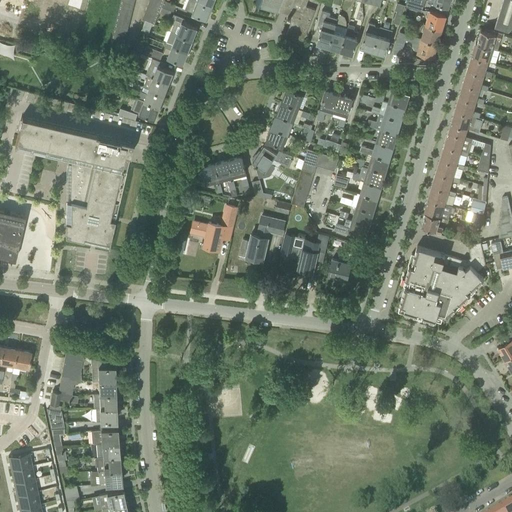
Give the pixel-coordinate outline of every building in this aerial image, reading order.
[(132,9),(134,3),(121,0),(119,6),(132,9)] [(164,0),(163,1),(161,6),(171,10),(171,9),(173,10),(175,5),(164,0)] [(207,18),(211,6),(197,0),(195,6),(190,4),(188,10),(207,18)] [(255,0),(254,3),(278,12),(279,9),(293,15),(285,35),(286,35),(287,33),(303,40),(315,9),(305,6),(307,0),(255,0)] [(423,4),(410,0),(408,0),(406,0),(405,6),(422,11),(423,4)] [(511,0),(502,0),(494,26),(508,31),(511,26),(511,0)] [(159,12),(161,6),(149,1),(146,7),(159,12)] [(398,24),(402,11),(404,4),(396,2),(394,10),(396,10),(393,22),(398,24)] [(131,15),(132,9),(119,6),(118,12),(131,15)] [(169,16),(171,10),(161,6),(159,12),(169,16)] [(159,12),(146,7),(144,13),(156,18),(159,12)] [(329,45),(335,24),(337,18),(329,16),(330,12),(323,10),(322,9),(321,10),(322,10),(318,22),(322,24),(317,41),(329,45)] [(445,15),(436,12),(428,10),(426,16),(428,17),(426,24),(441,29),(445,15)] [(55,28),(53,35),(71,40),(78,17),(60,12),(58,19),(57,19),(54,28),(55,28)] [(129,21),(131,15),(118,12),(116,17),(129,21)] [(154,23),(156,18),(144,13),(142,18),(154,23)] [(197,27),(183,21),(182,21),(183,17),(173,13),(170,22),(173,24),(171,30),(192,38),(195,31),(197,27)] [(128,26),(129,21),(116,17),(115,23),(128,26)] [(373,49),(379,30),(380,27),(375,26),(374,24),(368,22),(361,45),(373,49)] [(126,32),(128,26),(115,23),(114,29),(126,32)] [(340,49),(347,28),(335,24),(329,45),(340,49)] [(348,24),(347,28),(340,49),(352,52),(359,32),(352,30),(354,26),(348,24)] [(437,42),(441,29),(426,24),(424,24),(422,29),(424,30),(422,38),(437,42)] [(385,53),(391,33),(392,29),(380,26),(380,27),(379,30),(373,49),(385,53)] [(125,38),(126,32),(114,29),(112,35),(125,38)] [(502,33),(499,32),(490,29),(489,31),(481,29),(477,42),(476,42),(492,47),(495,37),(501,39),(502,33)] [(187,50),(192,38),(171,30),(166,42),(187,50)] [(437,42),(422,38),(399,31),(393,53),(400,55),(405,39),(412,40),(412,41),(412,43),(412,46),(414,49),(416,50),(417,51),(433,56),(437,42)] [(124,44),(125,38),(112,35),(111,40),(124,44)] [(29,52),(33,40),(23,37),(19,48),(29,52)] [(128,47),(124,44),(111,40),(107,54),(125,55),(129,45),(128,47)] [(183,61),(187,50),(166,42),(164,47),(170,49),(168,56),(183,62),(183,61)] [(500,49),(492,47),(476,42),(472,55),(487,60),(496,63),(500,49)] [(146,46),(143,51),(160,58),(162,52),(146,46)] [(141,53),(131,49),(128,55),(138,59),(141,53)] [(484,71),(487,60),(472,55),(467,69),(483,74),(491,77),(493,72),(487,70),(487,72),(484,71)] [(173,71),(164,67),(158,65),(155,73),(152,72),(151,76),(168,83),(172,71),(173,72),(173,71)] [(131,68),(127,78),(132,80),(136,70),(131,68)] [(480,85),(483,74),(467,69),(463,83),(479,87),(479,88),(487,90),(488,86),(483,84),(482,86),(480,85)] [(168,83),(151,76),(148,75),(145,82),(151,84),(149,88),(163,94),(168,83)] [(127,82),(123,80),(117,92),(123,94),(127,82)] [(476,98),(479,88),(479,87),(463,83),(459,96),(475,101),(483,103),(485,99),(479,97),(478,99),(476,98)] [(292,91),(286,89),(285,89),(286,90),(282,102),(296,108),(301,95),(302,96),(302,95),(304,96),(307,90),(293,87),(292,91)] [(24,90),(16,88),(13,97),(15,98),(17,98),(21,100),(24,90)] [(159,106),(163,94),(149,88),(147,93),(141,91),(138,98),(159,106)] [(392,88),(392,89),(393,89),(389,102),(404,106),(408,94),(409,94),(409,93),(392,88)] [(332,116),(339,94),(326,90),(326,89),(325,89),(320,106),(327,107),(324,114),(332,116)] [(36,93),(28,91),(25,101),(33,103),(36,93)] [(47,96),(39,94),(37,104),(45,106),(47,96)] [(351,98),(339,94),(332,116),(346,120),(352,97),(351,98)] [(472,111),(475,101),(459,96),(455,109),(477,116),(479,116),(480,112),(475,110),(474,112),(472,111)] [(51,97),(49,107),(56,109),(57,107),(59,99),(51,97)] [(154,117),(159,106),(138,98),(133,109),(154,118),(155,117),(154,117)] [(60,110),(66,112),(69,102),(63,101),(60,110)] [(294,113),(296,108),(282,102),(277,115),(291,120),(294,113)] [(400,119),(404,106),(389,102),(385,115),(400,119)] [(379,113),(381,108),(373,105),(371,111),(378,113),(379,113)] [(136,113),(121,109),(120,115),(134,119),(136,113)] [(474,125),(477,116),(455,109),(451,123),(467,127),(475,130),(476,126),(474,125)] [(322,121),(324,114),(318,112),(316,119),(322,121)] [(385,115),(379,113),(378,113),(376,121),(368,118),(367,124),(381,128),(396,133),(400,119),(385,115)] [(286,133),(291,120),(277,115),(272,127),(286,133)] [(15,146),(30,150),(49,154),(71,159),(71,164),(68,163),(67,170),(71,171),(71,189),(71,223),(65,222),(65,236),(70,238),(83,241),(108,246),(109,247),(132,145),(133,142),(131,141),(22,116),(20,124),(18,131),(17,135),(15,146)] [(464,136),(467,127),(451,123),(444,144),(460,149),(467,151),(470,142),(471,142),(473,138),(464,136)] [(281,146),(286,133),(272,127),(267,140),(266,139),(265,140),(281,146)] [(392,146),(396,133),(381,128),(377,141),(392,146)] [(372,134),(364,132),(362,138),(370,140),(372,134)] [(388,159),(392,146),(377,141),(375,149),(361,145),(359,150),(373,154),(388,159)] [(491,144),(485,142),(481,155),(485,156),(489,157),(491,144)] [(271,163),(273,158),(288,164),(292,154),(272,147),(271,148),(264,144),(252,161),(258,165),(256,168),(258,177),(269,175),(275,166),(271,163)] [(469,151),(467,151),(460,149),(444,144),(440,158),(456,162),(464,164),(467,155),(469,151)] [(315,163),(318,151),(307,148),(301,168),(313,171),(316,164),(315,163)] [(321,165),(325,153),(318,151),(315,163),(316,164),(321,165)] [(328,167),(331,155),(325,153),(321,165),(328,167)] [(384,172),(388,159),(373,154),(369,167),(384,172)] [(245,173),(243,165),(241,155),(240,155),(241,156),(227,159),(231,176),(245,173)] [(338,157),(331,155),(328,167),(334,169),(338,157)] [(488,171),(489,157),(485,156),(481,155),(477,168),(488,171)] [(464,165),(464,164),(456,162),(440,158),(436,171),(452,175),(456,164),(458,165),(458,167),(463,169),(464,165)] [(231,176),(227,159),(214,163),(218,179),(231,176)] [(218,179),(214,163),(202,166),(201,165),(205,182),(215,180),(218,179)] [(380,185),(384,172),(369,167),(365,180),(380,185)] [(311,178),(313,171),(301,168),(299,174),(311,178)] [(460,178),(452,175),(436,171),(432,185),(448,189),(452,178),(454,179),(453,180),(459,182),(460,178)] [(309,185),(311,178),(299,174),(297,181),(309,185)] [(333,183),(346,187),(349,177),(336,174),(333,183)] [(252,181),(255,194),(264,196),(270,198),(271,194),(263,191),(259,179),(252,181)] [(234,180),(228,182),(230,190),(236,188),(234,180)] [(376,198),(380,185),(365,180),(361,193),(376,198)] [(307,192),(309,185),(297,181),(295,188),(307,192)] [(487,185),(483,185),(479,184),(478,193),(486,194),(487,185)] [(456,192),(448,189),(432,185),(428,198),(444,203),(444,202),(447,191),(450,192),(449,194),(455,196),(456,192)] [(305,199),(307,192),(295,188),(293,195),(305,199)] [(372,211),(376,198),(361,193),(357,206),(372,211)] [(303,206),(305,199),(293,195),(290,203),(303,206)] [(510,207),(507,195),(502,197),(501,209),(510,207)] [(452,205),(444,202),(444,203),(428,198),(424,211),(440,216),(448,218),(452,205)] [(277,200),(275,209),(288,212),(291,203),(277,200)] [(471,204),(470,210),(483,214),(484,207),(471,204)] [(226,205),(221,224),(209,221),(209,224),(193,220),(191,231),(201,234),(201,233),(206,234),(204,245),(219,249),(222,236),(229,237),(236,207),(226,205)] [(368,224),(372,211),(357,206),(353,219),(368,224)] [(511,215),(510,207),(501,209),(500,217),(511,215)] [(0,255),(15,259),(25,215),(9,211),(9,213),(3,211),(3,210),(0,208),(0,255)] [(437,226),(440,216),(424,211),(424,212),(425,212),(421,225),(429,228),(428,230),(441,234),(443,227),(437,226)] [(242,238),(240,244),(238,254),(263,259),(269,231),(281,233),(284,220),(261,215),(257,234),(251,232),(249,240),(242,238)] [(511,220),(511,216),(511,215),(500,217),(500,224),(511,220)] [(364,237),(368,224),(353,219),(347,218),(344,225),(337,223),(335,229),(349,233),(365,238),(365,237),(364,237)] [(511,227),(511,220),(500,224),(499,230),(511,227)] [(473,226),(483,229),(483,223),(475,221),(473,226)] [(511,227),(499,230),(498,237),(511,234),(511,227)] [(285,234),(280,255),(289,257),(290,253),(291,249),(301,252),(301,256),(298,267),(312,271),(315,257),(317,248),(325,250),(329,235),(318,232),(316,240),(305,238),(303,247),(302,248),(292,246),(294,236),(285,234)] [(354,252),(356,243),(345,240),(342,248),(354,252)] [(511,248),(502,250),(500,240),(491,242),(496,268),(503,266),(503,267),(511,264),(511,248)] [(485,263),(482,249),(480,241),(468,244),(470,257),(467,260),(417,245),(411,265),(409,264),(403,283),(405,284),(400,301),(406,303),(404,308),(436,318),(437,312),(447,315),(470,293),(469,292),(484,278),(477,271),(485,263)] [(357,257),(347,254),(346,254),(345,258),(338,257),(338,260),(332,258),(328,274),(329,275),(329,272),(340,275),(340,277),(347,279),(350,266),(353,267),(355,266),(357,257)] [(511,326),(497,336),(502,345),(499,347),(498,346),(497,346),(505,359),(511,355),(511,326)] [(14,364),(16,348),(3,346),(0,360),(0,363),(6,365),(6,363),(14,364)] [(30,351),(16,348),(14,364),(13,366),(19,367),(20,365),(28,367),(30,351)] [(78,381),(82,362),(84,352),(66,349),(65,356),(77,359),(76,365),(75,371),(74,376),(61,374),(60,382),(74,382),(78,381)] [(77,359),(65,356),(64,363),(76,365),(77,359)] [(110,357),(98,358),(97,358),(97,363),(91,364),(92,381),(93,381),(93,380),(99,380),(114,379),(114,373),(115,373),(115,367),(113,367),(113,366),(110,366),(110,357)] [(75,371),(76,365),(64,363),(62,368),(75,371)] [(74,376),(75,371),(62,368),(61,374),(74,376)] [(114,393),(114,379),(99,380),(93,380),(93,381),(93,393),(114,393)] [(71,394),(74,382),(60,382),(59,389),(65,390),(65,393),(71,394)] [(60,392),(59,392),(52,390),(50,403),(58,405),(60,392)] [(115,406),(114,393),(93,393),(94,407),(115,406)] [(115,420),(115,406),(94,407),(91,407),(91,421),(115,420)] [(61,409),(57,409),(47,409),(51,428),(61,427),(64,427),(61,409)] [(61,440),(61,432),(61,427),(51,428),(55,448),(62,446),(61,440)] [(117,441),(116,432),(116,427),(91,430),(92,443),(96,443),(117,441)] [(118,454),(117,441),(96,443),(97,456),(118,454)] [(65,460),(62,446),(55,448),(58,460),(65,460)] [(29,451),(8,456),(11,469),(32,465),(29,451)] [(119,468),(118,454),(97,456),(97,466),(97,470),(104,469),(119,468)] [(68,473),(65,460),(58,460),(60,474),(68,473)] [(32,465),(11,469),(14,482),(35,477),(32,465)] [(120,481),(119,468),(104,469),(97,470),(98,474),(99,483),(120,481)] [(35,477),(14,482),(16,495),(38,490),(35,477)] [(78,492),(76,485),(64,487),(65,493),(78,492)] [(122,489),(112,491),(98,494),(101,507),(109,506),(125,502),(122,489)] [(38,490),(16,495),(19,508),(40,503),(38,490)] [(80,500),(78,492),(65,493),(67,502),(74,500),(80,500)] [(126,511),(125,502),(109,506),(110,511),(126,511)] [(42,511),(40,503),(19,508),(20,511),(42,511)] [(511,511),(511,503),(502,509),(503,511),(511,511)]
